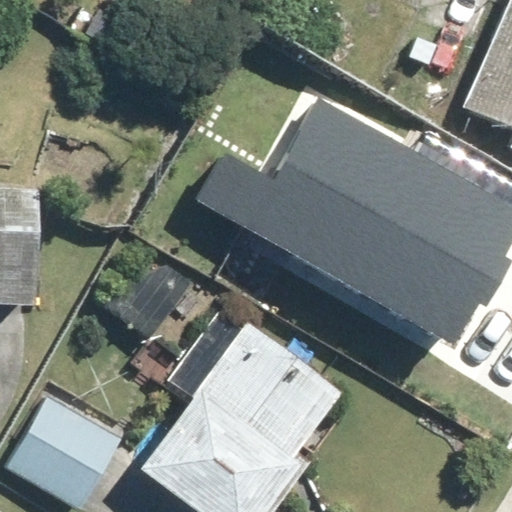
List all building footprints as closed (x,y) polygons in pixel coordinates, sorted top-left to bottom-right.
[(511,139),(511,0),(496,0),(449,114),(511,139)] [(227,143),(199,189),(438,332),(511,209),(511,201),(306,78),(257,161),(227,143)] [(0,314),(10,315),(19,194),(0,192),(0,314)] [(176,299),(130,264),(91,315),(137,350),(176,299)] [(244,511),(335,398),(239,323),(116,478),(158,511),(244,511)] [(0,474),(63,511),(68,511),(112,438),(41,396),(0,465),(0,474)]
